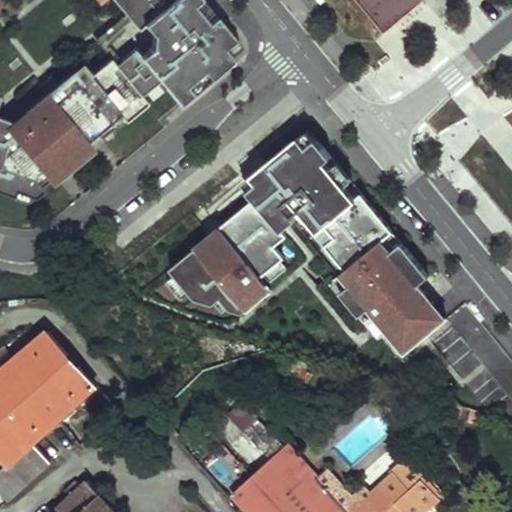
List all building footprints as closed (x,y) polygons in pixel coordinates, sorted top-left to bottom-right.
[(113,0),(125,14),(129,19),(138,30),(144,24),(152,34),(151,47),(140,56),(134,49),(120,60),(115,64),(110,58),(109,58),(89,75),(81,65),(58,84),(51,75),(39,86),(46,94),(25,111),(28,115),(14,126),(10,121),(0,116),(0,183),(4,185),(1,192),(25,201),(27,195),(46,201),(50,197),(44,190),(51,184),(57,178),(51,171),(64,160),(77,173),(89,162),(83,154),(92,146),(85,139),(95,131),(101,137),(123,118),(130,125),(152,106),(145,98),(162,83),(169,90),(183,105),(195,93),(189,86),(205,71),(212,78),(234,58),(225,46),(234,38),(216,16),(205,24),(199,18),(203,16),(193,4),(197,0),(113,0)] [(197,0),(193,4),(203,16),(199,18),(205,24),(216,16),(202,0),(197,0)] [(355,0),(382,32),(421,0),(355,0)] [(125,14),(94,40),(109,58),(110,58),(115,64),(120,60),(104,40),(129,19),(125,14)] [(234,58),(244,50),(234,38),(225,46),(234,58)] [(189,86),(195,93),(212,78),(205,71),(189,86)] [(145,98),(152,106),(169,90),(162,83),(145,98)] [(317,138),(309,129),(299,137),(307,147),(317,138)] [(85,139),(92,146),(101,137),(95,131),(85,139)] [(307,147),(299,137),(264,166),(277,181),(268,189),(292,217),(300,210),(318,232),(319,233),(327,226),(336,238),(326,246),(345,269),(340,273),(341,273),(351,285),(343,292),(341,293),(369,327),(379,319),(390,332),(390,333),(412,315),(419,314),(433,302),(419,285),(431,276),(403,242),(391,252),(382,241),(394,232),(362,194),(356,199),(326,162),(333,157),(317,138),(307,147)] [(362,194),(333,157),(326,162),(356,199),(362,194)] [(51,184),(57,191),(77,173),(64,160),(51,171),(57,178),(51,184)] [(258,183),(248,191),(255,199),(257,198),(284,232),(296,222),(292,217),(268,189),(277,181),(264,166),(252,177),(258,183)] [(25,201),(40,206),(46,201),(27,195),(25,201)] [(171,269),(196,299),(215,304),(222,299),(232,310),(245,314),(273,290),(263,278),(266,275),(282,262),(286,258),(276,246),(288,237),(284,232),(257,198),(255,199),(171,269)] [(318,232),(315,234),(325,247),(326,246),(336,238),(327,226),(319,233),(318,232)] [(403,242),(394,232),(382,241),(391,252),(403,242)] [(266,275),(272,283),(289,269),(282,262),(266,275)] [(74,280),(59,273),(44,288),(55,300),(72,286),(74,280)] [(341,273),(333,280),(343,292),(351,285),(341,273)] [(406,352),(446,319),(433,302),(419,314),(412,315),(390,333),(406,352)] [(369,327),(380,340),(390,332),(379,319),(369,327)] [(49,331),(0,372),(0,454),(7,462),(0,468),(0,492),(7,500),(51,461),(34,440),(96,385),(49,331)] [(289,447),(235,494),(251,511),(321,511),(324,510),(318,500),(329,490),(318,479),(289,447)] [(225,452),(216,460),(229,476),(239,468),(225,452)] [(321,511),(406,511),(407,511),(406,511),(419,511),(437,496),(419,476),(411,483),(397,468),(392,472),(394,475),(371,494),(364,486),(352,496),(328,470),(318,479),(329,490),(318,500),(324,510),(321,511)] [(117,511),(88,479),(83,483),(78,481),(65,491),(70,496),(51,511),(117,511)]
